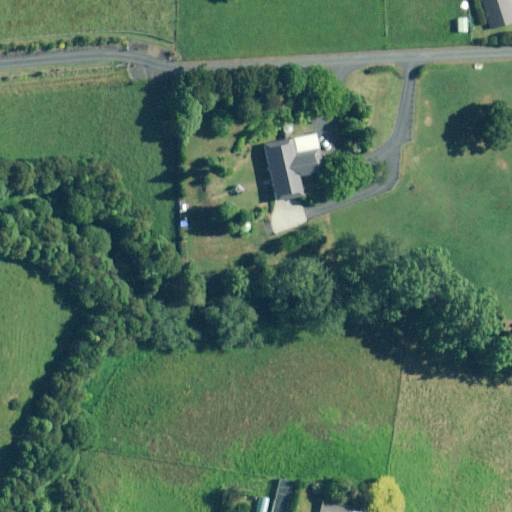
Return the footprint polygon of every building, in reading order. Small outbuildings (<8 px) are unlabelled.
[(511,19),(511,13),(507,0),(479,0),(489,28),(511,19)] [(467,17),(457,17),(456,32),(466,32),(467,17)] [(322,172),(318,146),(295,151),(292,137),(262,143),(272,200),(300,195),(297,177),(322,172)] [(285,511),(293,481),(278,478),(269,511),(285,511)] [(368,511),(320,503),(318,511),(368,511)]
